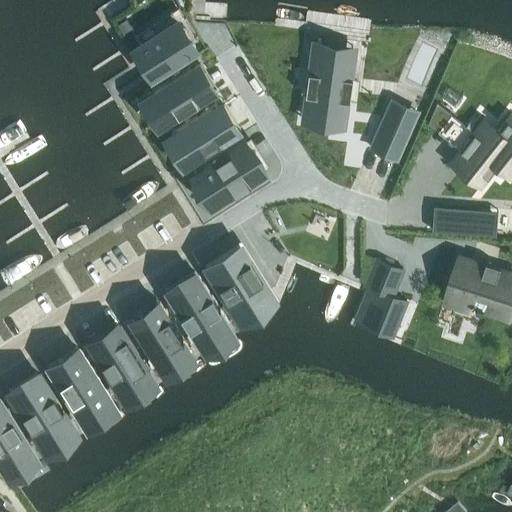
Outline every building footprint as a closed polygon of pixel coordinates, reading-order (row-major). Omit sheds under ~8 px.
[(126,17),(118,22),(127,36),(135,31),(126,17)] [(139,42),(133,46),(152,76),(199,46),(194,39),(177,17),(139,42)] [(135,31),(127,36),(133,46),(139,42),(134,33),(135,32),(135,31)] [(304,93),(301,114),(346,121),(349,99),(352,79),(355,54),(311,48),(307,72),(304,93)] [(190,65),(148,91),(165,118),(207,92),(190,65)] [(437,129),(453,109),(435,95),(427,121),(437,129)] [(214,103),(172,129),(190,158),(233,131),(214,103)] [(388,107),(371,146),(399,158),(415,119),(388,107)] [(482,120),(455,153),(483,176),(496,160),(510,171),(511,168),(511,117),(508,115),(496,131),(482,120)] [(230,181),(231,184),(246,175),(244,172),(259,163),(241,133),(193,163),(212,193),(230,181)] [(433,203),(431,229),(495,234),(497,208),(433,203)] [(242,246),(208,268),(239,316),(273,295),(242,246)] [(459,254),(445,295),(471,304),(474,305),(473,307),(479,309),(480,307),(502,314),(511,284),(511,271),(498,267),(499,264),(484,259),(483,262),(459,254)] [(370,285),(355,320),(391,335),(406,299),(392,293),(403,267),(376,256),(365,283),(370,285)] [(199,274),(169,292),(199,340),(229,321),(199,274)] [(159,299),(130,317),(159,364),(161,362),(162,363),(187,347),(186,346),(188,345),(159,299)] [(120,324),(90,342),(120,390),(150,371),(120,324)] [(80,348),(51,367),(81,414),(110,396),(80,348)] [(41,373),(12,392),(42,439),(71,421),(41,373)] [(2,398),(0,399),(0,458),(3,463),(32,445),(2,398)] [(511,466),(496,492),(511,502),(511,466)] [(471,511),(454,492),(430,511),(471,511)]
